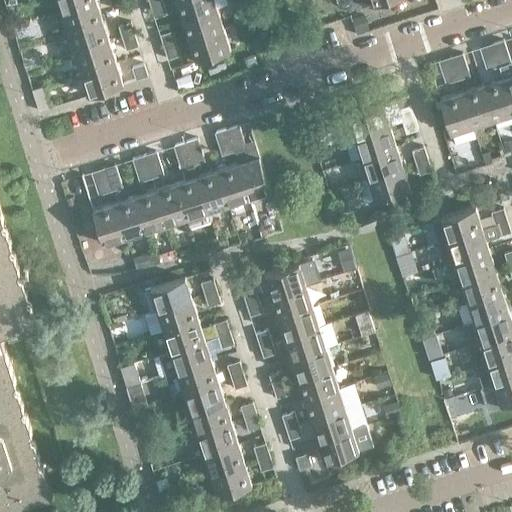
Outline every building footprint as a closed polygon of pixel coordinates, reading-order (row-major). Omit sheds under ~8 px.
[(94,0),(58,0),(62,10),(94,0)] [(103,20),(96,0),(94,0),(62,10),(68,31),(103,20)] [(217,6),(215,0),(176,0),(182,17),(217,6)] [(167,13),(163,1),(151,4),(155,17),(167,13)] [(224,26),(217,6),(182,17),(189,38),(224,26)] [(110,40),(103,20),(68,31),(75,52),(110,40)] [(135,32),(131,20),(118,24),(122,36),(135,32)] [(231,48),(224,26),(189,38),(196,59),(231,48)] [(176,42),(172,30),(160,34),(164,46),(176,42)] [(138,45),(135,32),(122,36),(126,48),(138,45)] [(511,61),(504,38),(491,42),(499,65),(511,61)] [(116,61),(110,40),(75,52),(82,72),(116,61)] [(180,54),(176,42),(164,46),(168,58),(180,54)] [(499,65),(491,42),(479,46),(487,69),(499,65)] [(470,74),(463,51),(451,55),(458,78),(470,74)] [(458,78),(451,55),(438,59),(446,82),(458,78)] [(123,82),(116,61),(82,72),(89,94),(123,82)] [(148,74),(144,62),(132,66),(136,78),(148,74)] [(511,73),(503,76),(511,105),(511,73)] [(511,111),(511,105),(503,76),(482,83),(493,118),(511,111)] [(493,118),(482,83),(462,89),(473,124),(493,118)] [(473,124),(462,89),(440,96),(451,131),(473,124)] [(390,124),(383,102),(348,113),(355,135),(390,124)] [(415,116),(411,104),(399,108),(402,120),(415,116)] [(419,128),(415,116),(402,120),(406,132),(419,128)] [(246,146),(239,123),(227,127),(234,150),(246,146)] [(397,144),(390,124),(355,135),(362,155),(397,144)] [(234,150),(227,127),(215,131),(222,154),(234,150)] [(205,159),(198,136),(186,140),(193,163),(205,159)] [(193,163),(186,140),(174,144),(181,167),(193,163)] [(403,165),(397,144),(362,155),(368,176),(403,165)] [(428,157),(424,145),(412,149),(416,161),(428,157)] [(164,172),(157,149),(144,153),(152,176),(164,172)] [(152,176),(144,153),(132,157),(140,180),(152,176)] [(270,189),(259,154),(238,161),(249,196),(270,189)] [(432,169),(428,157),(416,161),(420,173),(432,169)] [(249,196),(238,161),(217,168),(228,203),(249,196)] [(123,186),(115,163),(103,167),(111,189),(123,186)] [(410,186),(403,165),(368,176),(375,197),(410,186)] [(111,189),(103,167),(91,170),(98,193),(111,189)] [(228,203),(217,168),(197,174),(208,209),(228,203)] [(208,209),(197,174),(176,181),(187,216),(208,209)] [(187,216),(176,181),(156,188),(167,223),(187,216)] [(167,223),(156,188),(135,194),(146,229),(167,223)] [(146,229),(135,194),(114,201),(126,236),(146,229)] [(126,236),(114,201),(93,208),(104,243),(126,236)] [(483,226),(476,205),(441,216),(448,237),(483,226)] [(35,440),(31,438),(30,434),(32,430),(27,415),(23,413),(22,409),(24,405),(19,389),(15,387),(14,384),(16,380),(1,333),(9,331),(10,334),(38,325),(31,303),(27,301),(26,297),(28,293),(23,277),(19,275),(18,272),(20,268),(15,252),(11,250),(10,247),(12,243),(7,227),(3,225),(2,221),(4,218),(0,206),(0,499),(11,495),(15,506),(52,494),(43,465),(40,463),(38,460),(40,456),(35,440)] [(507,218),(503,206),(491,210),(495,222),(507,218)] [(511,230),(507,218),(495,222),(499,234),(511,230)] [(489,247),(483,226),(448,237),(454,258),(489,247)] [(322,275),(358,262),(351,241),(315,254),(322,275)] [(496,267),(489,247),(454,258),(461,278),(496,267)] [(306,283),(299,261),(264,272),(271,294),(306,283)] [(502,288),(496,267),(461,278),(467,299),(502,288)] [(192,297),(185,275),(150,286),(157,308),(192,297)] [(217,289),(213,277),(201,281),(205,293),(217,289)] [(313,303),(306,283),(271,294),(278,314),(313,303)] [(259,298),(255,286),(243,290),(246,302),(259,298)] [(509,308),(502,288),(467,299),(474,319),(509,308)] [(221,301),(217,289),(205,293),(209,305),(221,301)] [(199,317),(192,297),(157,308),(164,328),(199,317)] [(262,310),(259,298),(246,302),(250,314),(262,310)] [(319,324),(313,303),(278,314),(284,335),(319,324)] [(511,330),(511,317),(509,308),(474,319),(481,340),(511,330)] [(206,338),(199,317),(164,328),(171,349),(206,338)] [(230,330),(226,318),(214,322),(218,334),(230,330)] [(433,355),(446,350),(435,323),(422,328),(433,355)] [(326,344),(319,324),(284,335),(291,356),(326,344)] [(272,339),(268,327),(256,331),(260,343),(272,339)] [(234,342),(230,330),(218,334),(222,346),(234,342)] [(511,352),(511,330),(481,340),(487,361),(511,352)] [(212,358),(206,338),(171,349),(177,370),(212,358)] [(276,351),(272,339),(260,343),(263,355),(276,351)] [(332,365),(326,344),(291,356),(298,376),(332,365)] [(432,356),(438,375),(453,371),(446,352),(432,356)] [(511,375),(511,352),(487,361),(494,381),(511,375)] [(219,379),(212,358),(177,370),(184,390),(219,379)] [(243,371),(240,359),(227,363),(231,375),(243,371)] [(339,386),(332,365),(298,376),(304,397),(339,386)] [(285,380),(281,368),(269,372),(273,384),(285,380)] [(247,383),(243,371),(231,375),(235,387),(247,383)] [(511,399),(511,375),(494,381),(501,403),(511,399)] [(225,399),(219,379),(184,390),(190,411),(225,399)] [(289,392),(285,380),(273,384),(277,396),(289,392)] [(346,406),(339,386),(304,397),(311,417),(346,406)] [(232,420),(225,399),(190,411),(197,431),(232,420)] [(257,412),(253,400),(241,404),(244,416),(257,412)] [(352,427),(346,406),(311,417),(317,438),(352,427)] [(298,421),(294,409),(282,413),(286,425),(298,421)] [(261,424),(257,412),(244,416),(248,428),(261,424)] [(238,441),(232,420),(197,431),(204,452),(238,441)] [(302,434),(298,421),(286,425),(290,437),(302,434)] [(359,448),(352,427),(317,438),(324,460),(359,448)] [(245,461),(238,441),(204,452),(210,472),(245,461)] [(270,453),(266,441),(254,445),(258,457),(270,453)] [(312,464),(308,451),(296,455),(300,468),(312,464)] [(274,465),(270,453),(258,457),(262,469),(274,465)] [(252,483),(245,461),(210,472),(217,494),(252,483)]
